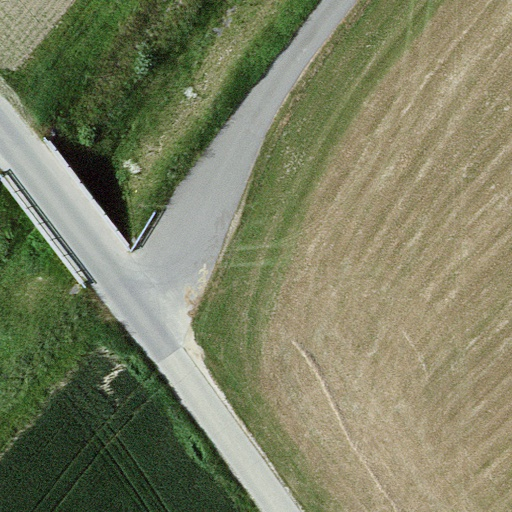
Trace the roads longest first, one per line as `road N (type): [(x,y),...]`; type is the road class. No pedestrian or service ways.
road 1 (unclassified): [(0,193),(236,511)]
road 2 (track): [(55,263),(283,0)]
